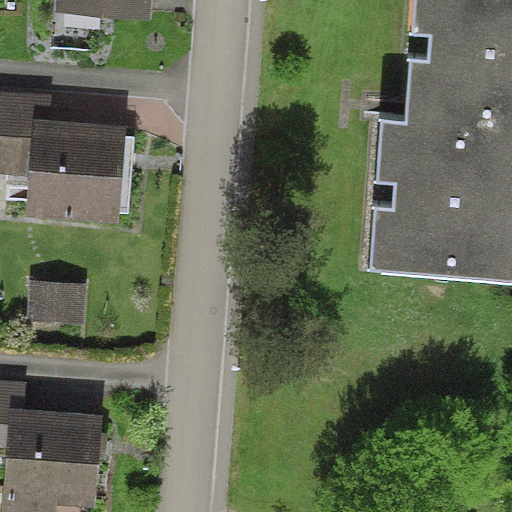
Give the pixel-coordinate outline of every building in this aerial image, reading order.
[(127,13),(137,13),(138,0),(59,0),(59,7),(100,10),(106,17),(121,18),(127,13)] [(423,59),(418,119),(511,127),(511,0),(427,0),(425,31),(405,30),(405,32),(425,33),(423,57),(403,56),(403,58),(423,59)] [(25,206),(112,213),(118,137),(40,131),(42,102),(0,98),(0,143),(30,146),(25,206)] [(511,127),(418,119),(375,116),(374,118),(394,119),(390,179),(370,177),(370,179),(390,181),(388,205),(368,203),(368,205),(388,207),(383,266),(363,265),(363,267),(511,278),(511,127)] [(46,511),(48,496),(88,500),(94,423),(18,417),(20,388),(0,386),(0,433),(6,434),(0,507),(0,511),(46,511)]
